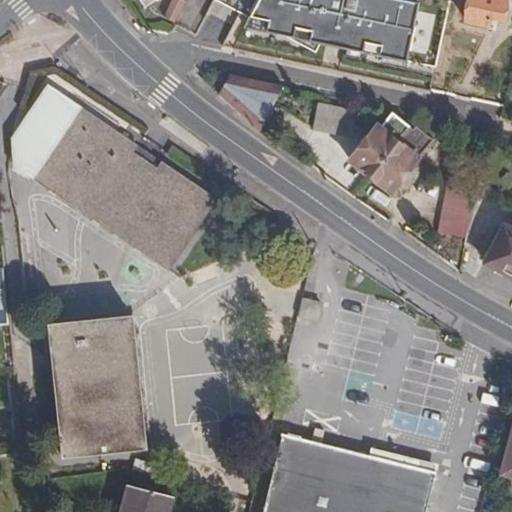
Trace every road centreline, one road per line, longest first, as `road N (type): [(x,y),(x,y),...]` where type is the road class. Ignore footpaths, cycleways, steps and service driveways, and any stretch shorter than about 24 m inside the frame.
road 1 (secondary): [(117,46),(163,89),(379,247),(511,328)]
road 2 (residential): [(494,122),(174,48),(117,46)]
road 3 (unknown): [(342,220),(343,295),(319,382),(337,401),(389,417)]
road 4 (unknown): [(469,442),(494,320)]
